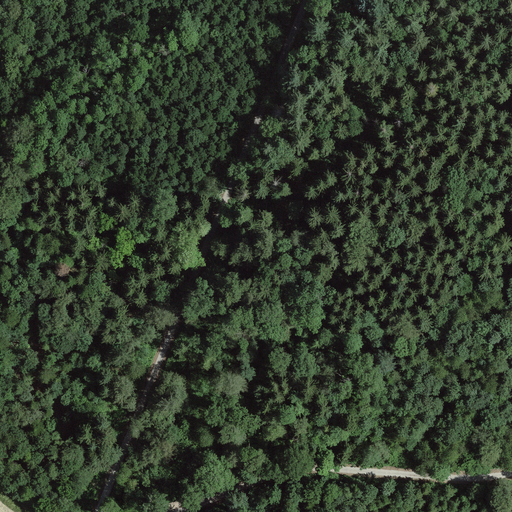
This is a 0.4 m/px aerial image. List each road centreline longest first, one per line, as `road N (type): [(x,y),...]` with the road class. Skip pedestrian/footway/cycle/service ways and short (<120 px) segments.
road 1 (track): [(308,0),(100,511)]
road 2 (track): [(184,511),(298,470),(511,475)]
